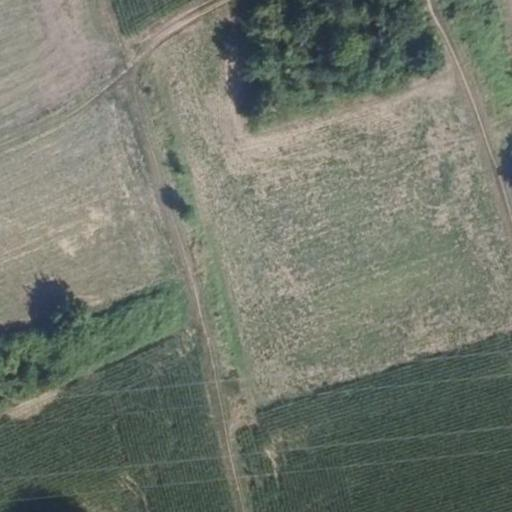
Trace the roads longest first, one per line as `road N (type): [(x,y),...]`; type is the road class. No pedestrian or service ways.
road 1 (track): [(130,56),(216,314),(219,376),(247,511)]
road 2 (track): [(428,0),(511,219)]
road 3 (track): [(130,56),(91,94),(0,146)]
